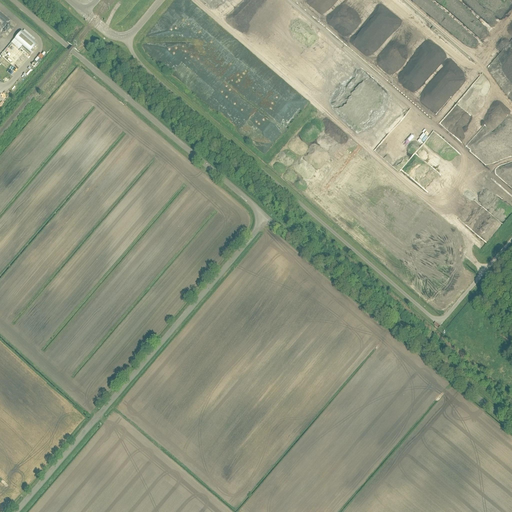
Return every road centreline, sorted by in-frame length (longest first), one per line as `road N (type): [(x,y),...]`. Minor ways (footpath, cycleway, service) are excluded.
road 1 (unknown): [(459,148),(470,189),(465,203),(440,212),(199,0)]
road 2 (tertiary): [(17,511),(267,218)]
road 3 (tertiary): [(267,218),(12,0)]
road 4 (unclassified): [(511,427),(267,218)]
road 5 (unknown): [(289,0),(459,148)]
road 6 (unknown): [(402,0),(465,52),(499,94),(459,148)]
